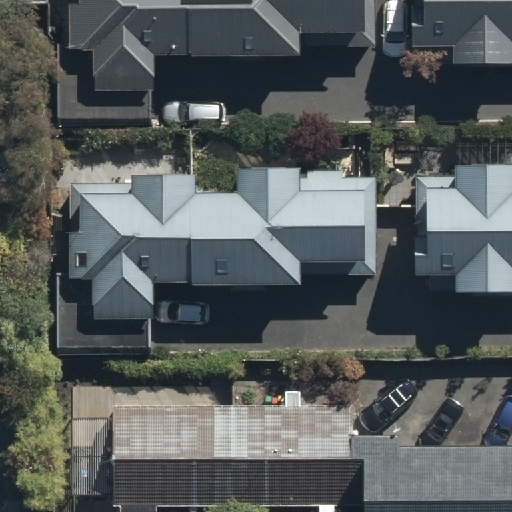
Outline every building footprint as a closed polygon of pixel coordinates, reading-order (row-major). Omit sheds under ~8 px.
[(67,0),(67,38),(53,38),(53,125),(148,125),(149,51),(293,51),(293,31),(350,31),(350,46),(373,46),(373,0),(67,0)] [(511,0),(415,0),(416,5),(405,5),(405,44),(449,44),(449,62),(511,62),(511,42),(511,0)] [(511,162),(453,163),(453,187),(417,187),(417,246),(411,246),(411,273),(453,273),(453,290),(511,290),(511,162)] [(192,170),(129,170),(129,182),(69,182),(69,277),(89,277),(89,318),(148,318),(148,284),(296,284),(296,274),(373,275),(373,178),(335,177),(335,171),(296,171),(296,164),(234,164),(234,190),(192,189),(192,170)] [(349,404),(111,404),(111,417),(67,417),(67,490),(109,490),(109,504),(121,504),(120,511),(152,511),(153,504),(315,505),(314,511),(333,511),(333,506),(358,506),(357,511),(511,511),(511,443),(399,443),(399,433),(349,433),(349,404)]
